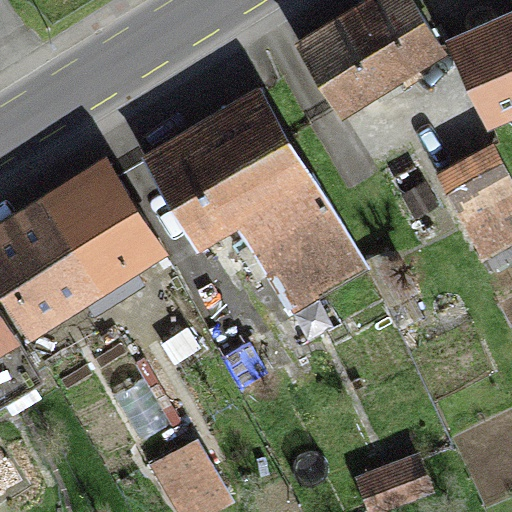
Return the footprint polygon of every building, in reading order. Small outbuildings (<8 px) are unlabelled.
[(403,0),(383,0),(301,48),(339,112),(436,55),(403,0)] [(511,18),(450,46),(489,133),(511,122),(511,18)] [(258,94),(149,159),(200,244),(236,222),(288,310),(361,266),(258,94)] [(511,189),(493,152),(438,179),(480,265),(511,249),(511,189)] [(103,173),(0,234),(0,285),(29,334),(154,259),(103,173)] [(0,324),(0,351),(12,344),(0,324)] [(415,462),(357,483),(367,511),(410,511),(430,505),(415,462)]
